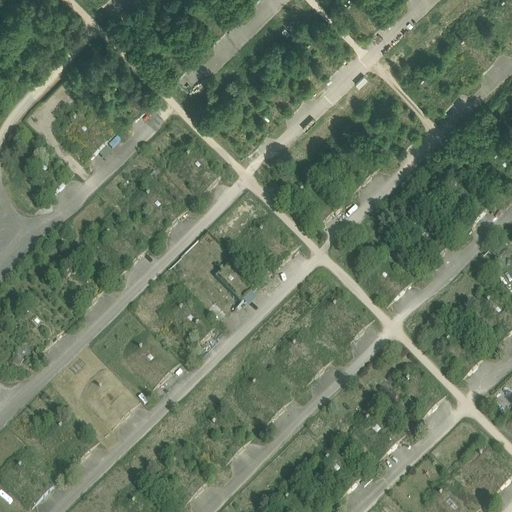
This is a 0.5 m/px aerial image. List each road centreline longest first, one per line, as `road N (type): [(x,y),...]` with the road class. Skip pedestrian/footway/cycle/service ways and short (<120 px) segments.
road 1 (unclassified): [(58,511),(323,253)]
road 2 (unclassified): [(0,404),(21,399),(244,178)]
road 3 (unclassified): [(323,253),(511,68)]
road 4 (unclassified): [(204,511),(392,327)]
road 5 (unclassified): [(0,141),(16,108),(98,26),(175,104)]
road 6 (unclassified): [(0,244),(45,229),(175,104)]
road 7 (unclassified): [(244,178),(367,60)]
road 8 (unclassified): [(392,327),(511,211)]
road 9 (unclassified): [(355,511),(466,403)]
road 10 (unclassified): [(271,0),(180,86)]
